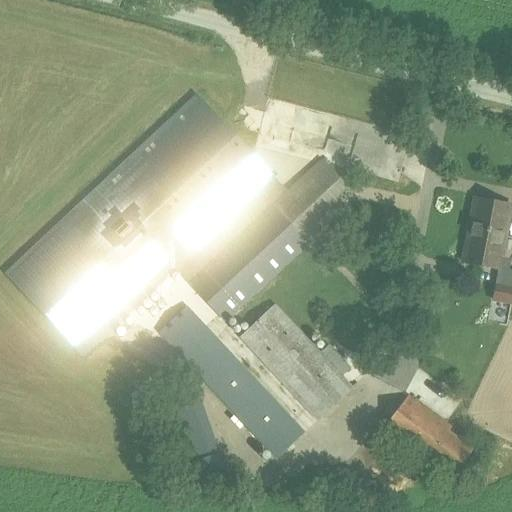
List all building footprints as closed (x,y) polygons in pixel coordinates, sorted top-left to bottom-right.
[(226,323),(309,245),(319,256),(331,245),(321,234),(358,199),(322,160),(287,193),(197,96),(7,274),(83,356),(176,269),(226,323)] [(499,270),(511,206),(475,198),(462,263),(499,270)] [(497,317),(511,323),(511,319),(511,305),(503,302),(497,317)] [(321,352),(310,341),(276,304),(239,338),(318,422),(354,388),(343,376),(351,368),(329,344),(321,352)] [(276,460),(305,433),(187,306),(158,333),(276,460)] [(226,472),(195,385),(152,400),(182,487),(226,472)] [(465,504),(490,454),(464,443),(462,447),(429,433),(431,428),(405,415),(380,465),(465,504)]
